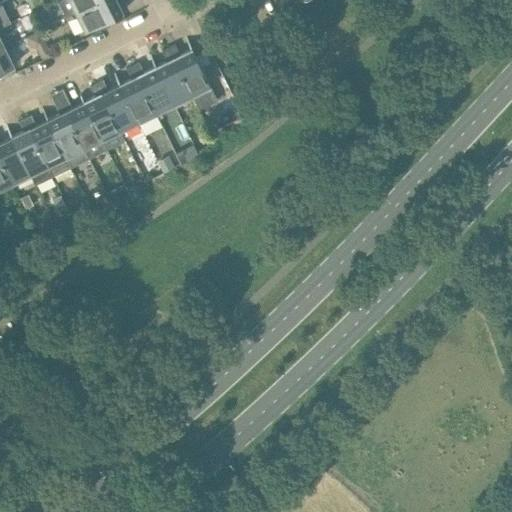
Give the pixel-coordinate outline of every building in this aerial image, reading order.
[(57,0),(65,17),(75,12),(98,0),(57,0)] [(98,0),(75,12),(85,30),(122,12),(115,0),(98,0)] [(40,30),(26,36),(30,46),(37,48),(46,43),(40,30)] [(0,48),(10,43),(8,39),(2,42),(0,37),(0,48)] [(12,47),(10,43),(0,48),(0,71),(13,65),(7,50),(12,47)] [(168,47),(192,95),(198,109),(217,100),(192,48),(180,54),(174,44),(168,47)] [(192,95),(168,47),(162,50),(167,60),(155,66),(174,104),(188,97),(192,95)] [(132,64),(159,119),(163,117),(160,111),(174,104),(155,66),(144,72),(139,61),(132,64)] [(159,119),(132,64),(126,67),(131,78),(119,83),(138,121),(152,115),(155,121),(159,119)] [(124,128),(138,121),(119,83),(108,89),(103,79),(96,82),(120,130),(123,136),(127,134),(124,128)] [(102,139),(120,130),(96,82),(90,85),(95,95),(83,101),(86,107),(102,139)] [(56,90),(89,158),(106,149),(105,147),(83,101),(72,107),(67,96),(62,87),(56,90)] [(48,119),(71,167),(89,158),(56,90),(50,93),(59,113),(48,119)] [(25,117),(53,176),(71,167),(48,119),(36,124),(31,114),(25,117)] [(208,122),(212,130),(224,125),(221,116),(208,122)] [(25,117),(18,120),(23,131),(12,136),(30,174),(35,184),(53,176),(25,117)] [(16,181),(30,174),(12,136),(0,141),(0,158),(15,189),(19,187),(16,181)] [(193,144),(176,152),(181,163),(198,154),(193,144)] [(169,154),(157,161),(162,173),(175,166),(169,154)] [(0,188),(8,185),(11,191),(15,189),(0,158),(0,188)] [(78,223),(94,215),(89,205),(73,213),(78,223)]
